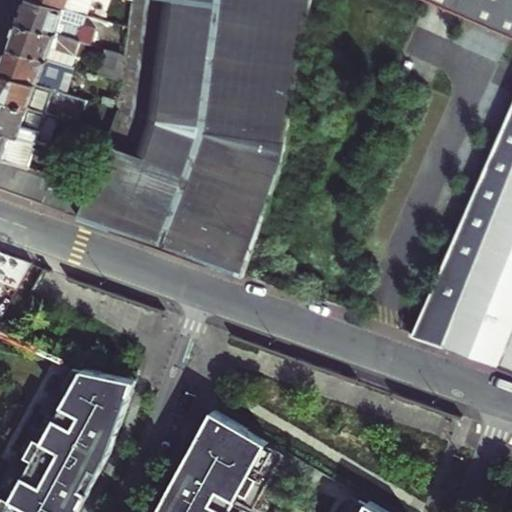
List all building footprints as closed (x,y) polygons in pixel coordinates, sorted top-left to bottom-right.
[(80,12),(41,0),(27,0),(24,8),(19,21),(81,41),(92,45),(96,30),(85,26),(77,23),(80,12)] [(41,0),(80,12),(89,15),(93,1),(88,0),(41,0)] [(425,339),(444,346),(511,369),(511,0),(134,0),(127,56),(124,83),(120,111),(92,188),(81,216),(223,267),(245,275),(285,161),(314,0),(438,0),(511,32),(511,113),(415,335),(425,339)] [(89,15),(80,12),(77,23),(85,26),(89,15)] [(15,32),(10,45),(49,58),(52,48),(77,56),(81,41),(19,21),(15,32)] [(49,58),(10,45),(7,55),(1,72),(58,91),(65,70),(74,73),(76,67),(74,67),(49,58)] [(52,48),(49,58),(74,67),(77,56),(52,48)] [(127,56),(114,52),(109,78),(124,83),(127,56)] [(67,94),(74,73),(65,70),(58,91),(67,94)] [(58,91),(1,72),(0,72),(0,97),(46,113),(51,99),(85,110),(88,100),(67,94),(58,91)] [(120,111),(124,83),(109,78),(107,78),(101,105),(120,111)] [(46,113),(0,97),(0,129),(38,142),(46,113)] [(101,105),(88,100),(85,110),(98,114),(101,105)] [(38,142),(0,129),(0,157),(6,160),(21,165),(29,167),(38,142)] [(21,165),(6,160),(0,171),(0,186),(2,188),(11,191),(21,165)] [(29,167),(21,165),(11,191),(19,194),(28,197),(36,170),(29,167)] [(45,203),(54,176),(36,170),(28,197),(37,200),(45,203)] [(75,183),(54,176),(45,203),(55,206),(66,210),(75,183)] [(81,216),(92,188),(75,183),(66,210),(73,213),(81,216)] [(0,279),(19,286),(32,263),(32,262),(0,250),(0,279)] [(29,474),(7,511),(79,511),(112,454),(112,453),(125,416),(134,392),(138,379),(86,368),(84,372),(75,389),(68,402),(38,458),(29,474)] [(84,372),(66,368),(57,385),(75,389),(84,372)] [(52,394),(22,449),(38,458),(68,402),(52,394)] [(270,446),(272,442),(216,409),(212,417),(159,511),(234,511),(240,500),(270,446)] [(285,455),(270,446),(240,500),(256,509),(285,455)] [(0,510),(2,511),(7,511),(29,474),(13,465),(0,488),(0,490),(7,494),(0,508),(0,510)] [(355,496),(345,511),(365,511),(370,505),(355,496)] [(390,511),(372,501),(370,505),(365,511),(390,511)]
